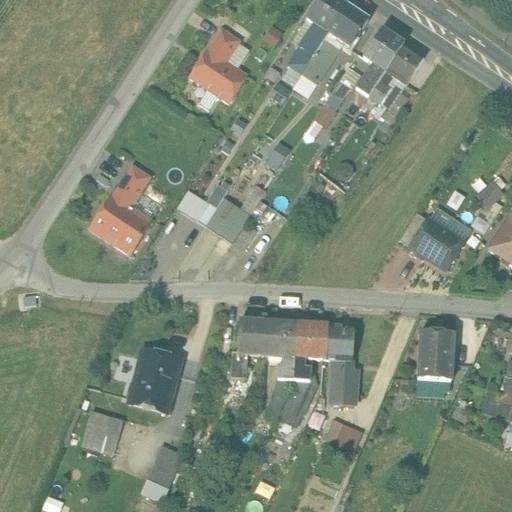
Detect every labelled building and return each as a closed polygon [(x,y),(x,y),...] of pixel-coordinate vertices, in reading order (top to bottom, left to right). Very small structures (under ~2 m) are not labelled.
[(332,0),(321,0),(306,22),(314,28),(305,41),(306,41),(288,69),(301,77),(323,43),(346,9),(332,0)] [(346,9),(323,43),(339,54),(343,47),(349,51),(367,23),(346,9)] [(377,69),(370,79),(367,76),(356,92),(368,100),(378,84),(403,47),(382,33),(364,60),(377,69)] [(323,43),(301,77),(317,87),(339,54),(323,43)] [(403,47),(378,84),(387,88),(393,80),(406,88),(424,61),(403,47)] [(247,78),(207,52),(188,80),(196,85),(228,106),(247,78)] [(350,91),(340,84),(332,95),(342,102),(350,91)] [(387,88),(378,84),(368,100),(380,107),(391,91),(387,88)] [(153,224),(111,197),(88,231),(130,259),(153,224)] [(249,220),(226,205),(209,230),(232,245),(245,227),(249,220)] [(416,216),(399,243),(409,250),(427,223),(416,216)] [(511,221),(489,253),(511,268),(511,221)] [(463,246),(427,223),(409,250),(446,273),(463,246)] [(256,234),(245,227),(232,245),(244,253),(256,234)] [(267,325),(239,323),(237,355),(232,355),(230,380),(246,381),(247,358),(266,359),(267,325)] [(296,327),(267,325),(266,359),(284,360),(283,369),(278,368),(278,383),(293,384),(296,327)] [(323,328),(296,327),(293,384),(309,384),(310,370),(304,370),(304,361),(322,362),(323,328)] [(353,330),(323,328),(322,362),(333,363),(330,406),(355,407),(357,373),(351,372),(352,364),(351,363),(353,330)] [(453,336),(420,334),(417,381),(417,382),(450,384),(453,336)] [(180,362),(144,353),(130,406),(166,415),(180,362)] [(450,384),(417,382),(417,381),(411,381),(409,408),(421,409),(420,420),(438,421),(439,410),(450,384)] [(309,384),(293,384),(292,394),(284,411),(294,416),(286,429),(296,433),(312,395),(316,386),(309,384)] [(511,425),(511,423),(511,396),(505,396),(486,393),(483,417),(511,425)] [(124,423),(85,411),(74,445),(114,458),(124,423)] [(309,427),(328,432),(331,419),(312,414),(309,427)] [(362,435),(341,426),(333,446),(354,455),(362,435)] [(237,440),(226,434),(220,447),(231,452),(237,440)] [(164,505),(183,455),(160,447),(141,496),(164,505)]
